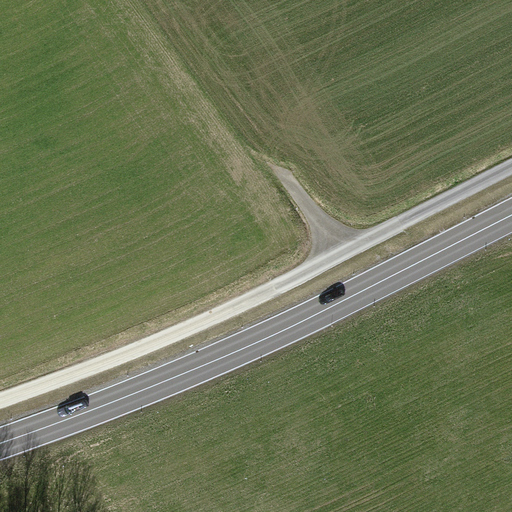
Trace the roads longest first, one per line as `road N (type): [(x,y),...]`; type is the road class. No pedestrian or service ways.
road 1 (track): [(511,166),(86,386),(0,412)]
road 2 (secondary): [(0,443),(224,356),(511,215)]
